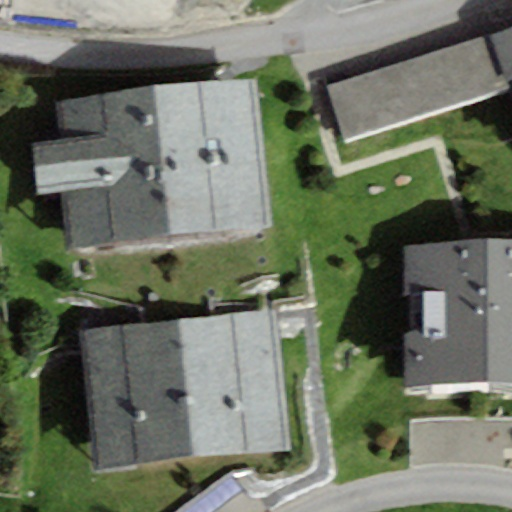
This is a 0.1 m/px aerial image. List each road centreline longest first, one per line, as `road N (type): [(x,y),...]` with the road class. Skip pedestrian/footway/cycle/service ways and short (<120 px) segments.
road 1 (residential): [(454,0),(339,27),(156,53),(0,48)]
road 2 (residential): [(316,511),(412,483),(511,491)]
